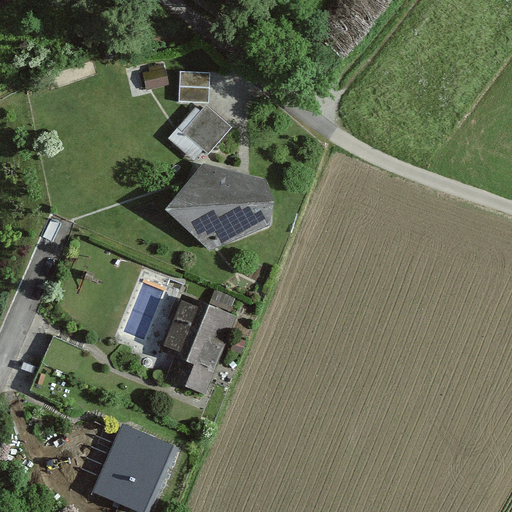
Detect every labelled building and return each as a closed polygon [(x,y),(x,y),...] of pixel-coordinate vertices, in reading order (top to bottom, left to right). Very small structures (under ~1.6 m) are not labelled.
[(174,74),(175,106),(210,105),(210,73),(174,74)] [(195,115),(188,109),(161,143),(186,164),(197,151),(203,156),(225,129),(199,109),(195,115)] [(196,168),(144,214),(202,255),(261,230),(258,182),(196,168)] [(150,354),(168,361),(160,383),(199,397),(227,318),(170,298),(150,354)] [(150,511),(174,452),(112,427),(84,498),(120,511),(150,511)]
